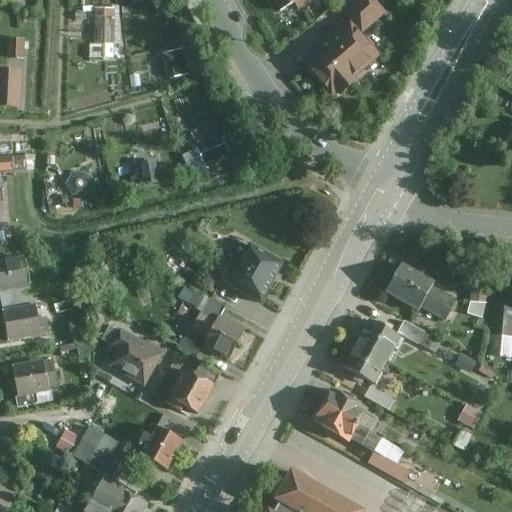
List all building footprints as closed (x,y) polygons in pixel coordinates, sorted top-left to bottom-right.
[(297,1),(296,0),(269,0),(277,13),(297,1)] [(369,0),(357,0),(342,13),(360,33),(382,14),(369,0)] [(115,7),(94,7),(94,43),(115,43),(115,7)] [(375,57),(347,24),(301,63),(329,96),(332,94),(335,97),(353,81),(351,78),(375,57)] [(6,58),(24,58),(25,38),(7,38),(6,58)] [(163,53),(170,77),(194,71),(187,46),(163,53)] [(0,70),(0,82),(1,83),(0,92),(0,107),(22,109),(26,73),(2,70),(2,71),(0,70)] [(225,133),(181,148),(189,171),(233,156),(225,133)] [(0,169),(27,168),(26,155),(0,155),(0,169)] [(133,161),(134,184),(165,183),(164,160),(133,161)] [(254,242),(227,288),(263,309),(290,263),(254,242)] [(0,286),(31,281),(34,299),(39,297),(64,293),(61,275),(36,279),(32,256),(0,261),(0,286)] [(382,295),(416,315),(419,309),(444,323),(455,303),(430,289),(432,286),(399,267),(382,295)] [(39,297),(34,299),(36,308),(4,314),(9,342),(46,335),(39,297)] [(251,332),(205,306),(194,325),(212,335),(204,348),(233,364),(251,332)] [(170,350),(124,320),(108,346),(121,354),(113,367),(147,388),(170,350)] [(436,350),(441,338),(402,322),(397,334),(436,350)] [(368,324),(355,347),(385,363),(398,340),(368,324)] [(343,370),(373,386),(385,363),(355,347),(343,370)] [(58,358),(12,364),(19,410),(42,406),(40,393),(63,390),(58,358)] [(221,383),(188,365),(169,401),(202,419),(221,383)] [(331,391),(321,408),(367,435),(377,421),(364,414),(366,411),(331,391)] [(467,405),(458,421),(473,428),(481,412),(467,405)] [(359,449),(367,435),(321,408),(310,426),(345,447),(347,444),(359,449)] [(123,445),(94,426),(85,439),(69,428),(56,448),(111,483),(124,465),(114,458),(123,445)] [(146,448),(133,440),(123,458),(147,471),(151,464),(171,474),(187,444),(157,427),(146,448)] [(276,511),(365,511),(367,508),(298,471),(295,476),(276,511)] [(98,504),(112,511),(137,511),(144,502),(111,483),(98,504)]
